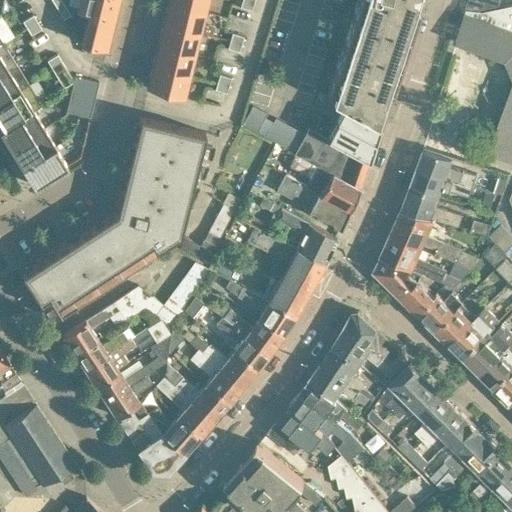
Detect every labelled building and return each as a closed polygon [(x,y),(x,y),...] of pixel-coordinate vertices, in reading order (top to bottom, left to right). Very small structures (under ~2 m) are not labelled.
[(52,0),(57,8),(64,4),(61,0),(52,0)] [(78,0),(76,10),(88,13),(114,19),(118,0),(78,0)] [(167,0),(167,2),(204,12),(207,0),(167,0)] [(254,2),(247,0),(241,0),(240,6),(251,9),(254,2)] [(356,0),(326,94),(344,103),(380,123),(418,7),(413,5),(414,0),(356,0)] [(481,9),(499,5),(500,0),(467,0),(466,6),(481,9)] [(167,2),(162,24),(199,33),(204,12),(167,2)] [(466,6),(456,42),(505,60),(511,75),(511,84),(487,152),(511,161),(511,2),(499,5),(481,9),(466,6)] [(64,4),(57,8),(63,18),(70,14),(64,4)] [(107,48),(114,19),(88,13),(81,42),(107,48)] [(22,20),(27,27),(37,21),(33,14),(22,20)] [(37,21),(27,27),(31,34),(41,28),(37,21)] [(157,44),(194,53),(199,33),(162,24),(157,44)] [(232,32),(230,40),(241,43),(243,36),(232,32)] [(241,43),(230,40),(227,47),(239,51),(241,43)] [(0,72),(16,62),(4,43),(0,45),(0,72)] [(157,44),(152,65),(189,74),(194,53),(157,44)] [(47,60),(51,67),(61,60),(57,53),(47,60)] [(55,73),(65,67),(61,60),(51,67),(55,73)] [(16,62),(0,72),(0,100),(28,83),(16,62)] [(189,74),(152,65),(146,87),(184,96),(189,74)] [(219,73),(217,81),(228,85),(231,77),(219,73)] [(98,81),(75,75),(72,87),(95,93),(98,81)] [(228,85),(217,81),(215,89),(226,92),(228,85)] [(0,100),(0,121),(3,126),(41,102),(28,83),(0,100)] [(69,99),(93,105),(95,93),(72,87),(69,99)] [(93,105),(69,99),(66,111),(90,117),(93,105)] [(41,104),(41,102),(3,126),(0,127),(0,130),(12,149),(45,128),(33,109),(41,104)] [(344,103),(335,120),(374,140),(380,123),(344,103)] [(311,113),(308,126),(308,127),(313,129),(319,117),(311,113)] [(21,272),(51,317),(180,233),(205,132),(140,116),(139,115),(116,211),(21,272)] [(335,120),(326,136),(354,151),(359,140),(372,147),(374,140),(335,120)] [(313,129),(308,127),(294,152),(358,186),(368,159),(354,151),(326,136),(313,129)] [(56,147),(45,128),(12,149),(23,168),(56,147)] [(359,140),(354,151),(368,159),(372,147),(359,140)] [(453,157),(424,146),(423,148),(417,166),(472,184),(475,174),(450,165),(453,157)] [(67,164),(56,147),(23,168),(34,185),(67,164)] [(294,152),(288,165),(322,183),(318,191),(349,208),(358,186),(294,152)] [(439,194),(439,193),(441,187),(468,195),(472,184),(417,166),(410,184),(437,193),(439,194)] [(500,193),(507,176),(499,173),(492,191),(495,192),(500,193)] [(289,196),(291,193),(291,192),(293,193),(312,203),(308,210),(340,227),(349,208),(309,187),(285,174),(277,189),(289,196)] [(439,194),(437,193),(410,184),(401,208),(433,218),(457,225),(461,214),(435,205),(438,198),(439,195),(439,194)] [(490,206),(495,192),(492,191),(487,189),(481,203),(490,206)] [(295,245),(295,246),(324,262),(336,236),(280,206),(262,196),(259,203),(274,211),(272,216),(301,232),(295,245)] [(401,208),(391,232),(421,245),(458,261),(472,267),(482,257),(427,232),(433,218),(401,208)] [(185,237),(179,247),(206,261),(226,223),(214,217),(203,238),(202,238),(199,245),(185,237)] [(475,219),(471,229),(486,234),(490,224),(475,219)] [(489,237),(495,243),(505,253),(511,245),(511,234),(502,224),(489,237)] [(269,251),(277,236),(256,225),(248,239),(269,251)] [(421,245),(391,232),(381,254),(412,268),(421,272),(453,287),(462,278),(445,271),(446,269),(417,256),(421,245)] [(495,243),(487,251),(498,263),(505,257),(507,255),(505,253),(495,243)] [(266,298),(295,314),(324,262),(295,246),(286,261),(266,298)] [(411,271),(412,268),(381,254),(374,269),(395,290),(413,272),(411,271)] [(496,266),(509,280),(511,276),(511,264),(505,257),(498,263),(496,266)] [(194,260),(188,269),(205,282),(213,270),(207,267),(194,260)] [(413,272),(395,290),(417,311),(436,292),(419,276),(421,272),(412,268),(411,271),(413,272)] [(198,290),(205,282),(188,269),(181,278),(198,290)] [(181,278),(175,287),(192,299),(195,295),(198,290),(181,278)] [(282,334),(295,314),(266,298),(231,279),(226,287),(238,296),(261,309),(256,316),(282,334)] [(113,300),(119,308),(126,319),(137,311),(146,305),(156,313),(162,304),(163,302),(138,284),(113,300)] [(175,287),(169,295),(185,308),(192,299),(175,287)] [(436,292),(417,311),(434,329),(461,301),(452,292),(445,299),(437,291),(436,292)] [(179,317),(184,310),(185,308),(169,295),(163,302),(162,304),(179,317)] [(185,308),(184,310),(192,317),(203,302),(195,295),(192,299),(185,308)] [(210,307),(221,316),(268,353),(282,334),(256,316),(250,324),(235,312),(217,299),(210,307)] [(63,333),(62,334),(72,349),(74,352),(97,337),(91,326),(119,308),(113,300),(63,333)] [(448,342),(475,314),(461,301),(434,329),(448,342)] [(179,317),(162,304),(156,313),(160,317),(171,326),(173,324),(179,317)] [(160,317),(156,313),(146,305),(137,311),(153,322),(160,317)] [(475,314),(448,342),(462,357),(492,326),(496,322),(482,307),(475,314)] [(352,311),(343,327),(384,356),(385,356),(389,350),(381,344),(386,337),(358,311),(358,310),(352,311)] [(221,316),(215,324),(237,341),(231,349),(256,368),(268,353),(221,316)] [(157,340),(171,330),(171,326),(160,317),(153,322),(147,326),(152,333),(157,340)] [(184,335),(173,324),(171,326),(171,330),(169,349),(171,350),(184,335)] [(492,326),(462,357),(479,373),(511,341),(511,339),(511,336),(499,324),(495,329),(492,326)] [(333,343),(331,346),(359,366),(360,364),(366,355),(391,376),(395,372),(396,371),(388,364),(382,358),(384,356),(343,327),(333,343)] [(97,337),(74,352),(84,367),(128,338),(133,335),(129,328),(103,345),(97,337)] [(168,348),(169,349),(171,330),(157,340),(150,344),(151,345),(152,347),(148,350),(149,351),(153,348),(163,363),(167,361),(168,348)] [(190,340),(189,341),(198,349),(241,386),(256,368),(231,349),(226,356),(210,343),(209,344),(196,333),(195,334),(190,340)] [(133,345),(128,338),(84,367),(94,382),(96,385),(119,370),(117,367),(129,359),(124,352),(133,345)] [(511,341),(479,373),(491,385),(511,364),(511,341)] [(331,346),(320,363),(360,392),(372,400),(375,396),(363,387),(366,383),(353,374),(359,366),(331,346)] [(0,348),(0,381),(2,384),(5,389),(20,379),(0,348)] [(96,385),(96,386),(106,401),(146,375),(163,363),(153,348),(149,351),(153,357),(123,377),(119,370),(96,385)] [(204,382),(227,403),(241,386),(198,349),(190,358),(195,362),(210,375),(204,382)] [(392,360),(388,364),(396,371),(408,359),(400,351),(392,360)] [(399,392),(387,404),(394,411),(426,377),(411,362),(390,383),(391,383),(399,392)] [(163,376),(174,386),(213,419),(227,403),(204,382),(198,390),(182,376),(167,363),(166,373),(163,376)] [(355,399),(360,392),(320,363),(309,378),(336,398),(342,390),(355,399)] [(511,364),(491,385),(509,403),(511,399),(511,364)] [(106,401),(116,416),(131,406),(139,401),(139,400),(135,394),(151,383),(146,375),(106,401)] [(182,408),(177,414),(200,434),(213,419),(174,386),(163,376),(155,384),(167,395),(182,408)] [(420,413),(442,392),(426,377),(394,411),(401,418),(413,405),(420,413)] [(359,417),(336,398),(309,378),(298,393),(337,421),(338,420),(342,414),(358,426),(363,420),(359,417)] [(3,395),(10,405),(29,392),(23,382),(3,395)] [(29,392),(10,405),(16,415),(18,414),(36,402),(29,392)] [(442,392),(420,413),(428,421),(417,433),(422,438),(456,407),(442,392)] [(351,431),(337,421),(298,393),(288,405),(328,436),(333,430),(344,439),(351,431)] [(3,424),(16,415),(10,405),(3,395),(0,397),(0,444),(12,436),(3,424)] [(139,401),(131,406),(139,419),(146,414),(147,414),(139,401)] [(36,402),(18,414),(16,415),(3,424),(12,436),(18,446),(24,455),(30,464),(36,473),(43,483),(57,474),(75,462),(69,453),(64,444),(58,436),(53,427),(47,419),(41,411),(36,402)] [(328,436),(288,405),(277,419),(306,442),(314,449),(318,444),(329,453),(335,444),(328,436)] [(161,432),(184,453),(200,434),(177,414),(170,423),(158,407),(147,414),(160,431),(161,432)] [(372,407),(368,412),(368,418),(377,427),(384,420),(372,407)] [(456,407),(422,438),(430,446),(442,434),(449,442),(471,421),(456,407)] [(136,446),(160,431),(147,414),(146,414),(139,419),(138,420),(133,413),(120,421),(136,446)] [(277,419),(265,434),(294,457),(296,454),(306,442),(277,419)] [(384,420),(377,427),(385,435),(392,428),(384,420)] [(452,466),(485,435),(471,421),(449,442),(457,449),(446,460),(446,461),(452,466)] [(378,451),(389,438),(379,430),(368,443),(378,451)] [(168,471),(184,453),(161,432),(160,431),(136,446),(151,470),(168,471)] [(294,457),(265,434),(258,442),(296,473),(305,461),(296,454),(294,457)] [(499,449),(485,435),(452,466),(448,470),(442,475),(435,482),(442,489),(455,486),(454,479),(462,471),(470,463),(478,470),(499,449)] [(12,436),(0,444),(0,456),(1,457),(18,446),(12,436)] [(398,446),(406,454),(413,447),(405,439),(398,446)] [(227,476),(225,478),(234,487),(245,497),(251,504),(259,511),(277,511),(284,505),(291,511),(308,511),(310,511),(293,496),(297,491),(300,488),(301,488),(318,504),(325,497),(325,496),(296,473),(258,442),(255,445),(257,446),(257,445),(260,447),(246,463),(243,460),(242,460),(240,463),(239,463),(238,464),(238,465),(228,476),(227,476)] [(24,455),(18,446),(1,457),(7,466),(24,455)] [(384,447),(374,457),(381,464),(392,454),(389,452),(384,447)] [(428,461),(413,447),(406,454),(421,468),(428,461)] [(484,492),(511,464),(511,461),(499,449),(478,470),(486,479),(478,487),(467,499),(472,504),(484,492)] [(342,453),(328,464),(331,477),(337,476),(357,471),(349,461),(343,454),(342,453)] [(30,464),(24,455),(7,466),(13,476),(30,464)] [(446,461),(430,478),(435,482),(442,475),(448,470),(452,466),(446,461)] [(81,471),(75,462),(57,474),(63,483),(81,471)] [(36,473),(30,464),(13,476),(19,485),(36,473)] [(511,493),(511,464),(484,492),(472,504),(479,511),(480,511),(492,500),(500,492),(507,498),(511,493)] [(357,471),(337,476),(339,487),(344,485),(365,481),(357,471)] [(26,495),(43,483),(36,473),(19,485),(26,495)] [(365,481),(344,485),(347,496),(353,495),(373,490),(365,481)] [(203,502),(194,511),(226,511),(245,497),(234,487),(209,509),(203,502)] [(373,490),(353,495),(355,507),(382,501),(373,490)] [(436,494),(433,496),(444,508),(451,501),(444,494),(436,494)] [(71,511),(103,511),(86,496),(73,511),(71,511)] [(390,511),(409,511),(417,505),(408,496),(390,511)] [(245,497),(226,511),(241,511),(244,510),(251,504),(245,497)] [(355,507),(357,509),(359,511),(386,511),(390,511),(382,501),(355,507)]
